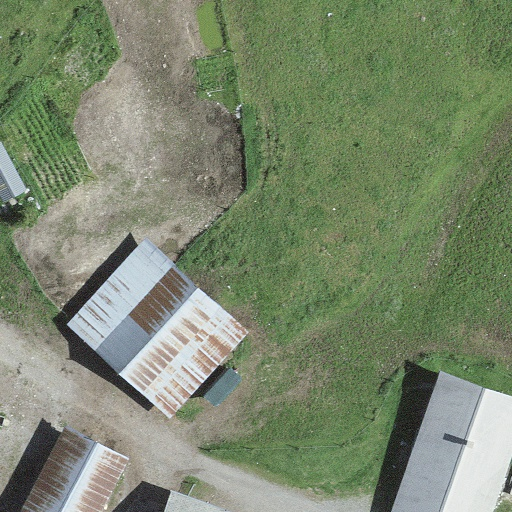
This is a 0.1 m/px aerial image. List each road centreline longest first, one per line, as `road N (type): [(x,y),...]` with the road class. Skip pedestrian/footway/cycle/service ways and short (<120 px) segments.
road 1 (track): [(248,469),(342,421),(408,326),(511,118)]
road 2 (track): [(0,357),(348,511)]
